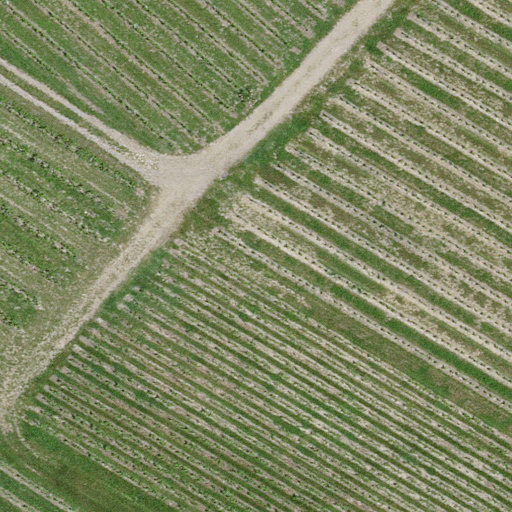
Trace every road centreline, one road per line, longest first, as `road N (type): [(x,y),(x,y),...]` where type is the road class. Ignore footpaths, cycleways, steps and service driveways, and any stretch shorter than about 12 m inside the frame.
road 1 (track): [(0,406),(193,178)]
road 2 (track): [(193,178),(264,119),(379,0)]
road 3 (track): [(193,178),(125,148),(0,71)]
road 4 (track): [(119,511),(0,436)]
